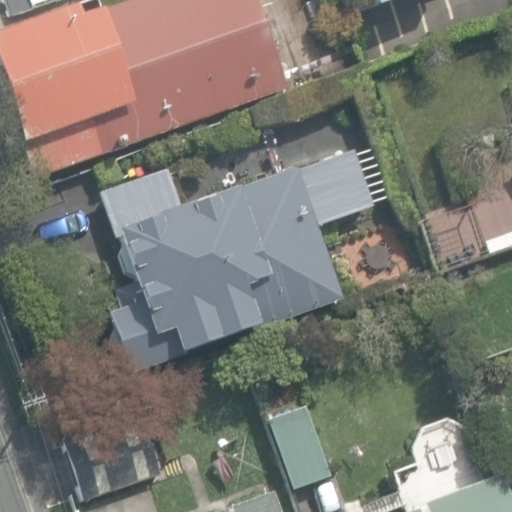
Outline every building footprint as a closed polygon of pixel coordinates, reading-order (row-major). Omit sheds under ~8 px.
[(285,90),(251,0),(130,0),(70,22),(67,14),(0,37),(0,103),(16,149),(14,150),(26,184),(285,90)] [(363,0),(368,14),(406,0),(363,0)] [(117,362),(123,378),(337,303),(311,229),(367,210),(347,154),(292,173),(290,170),(176,210),(162,171),(94,195),(107,234),(114,254),(113,257),(120,277),(123,278),(126,288),(107,295),(114,313),(102,318),(105,326),(107,334),(105,339),(111,359),(117,362)] [(416,225),(435,276),(511,248),(511,199),(509,191),(416,225)] [(50,426),(65,469),(142,442),(127,399),(50,426)] [(263,422),(289,491),(326,478),(300,408),(263,422)] [(508,511),(496,477),(400,511),(508,511)] [(272,511),(266,496),(221,511),(272,511)]
